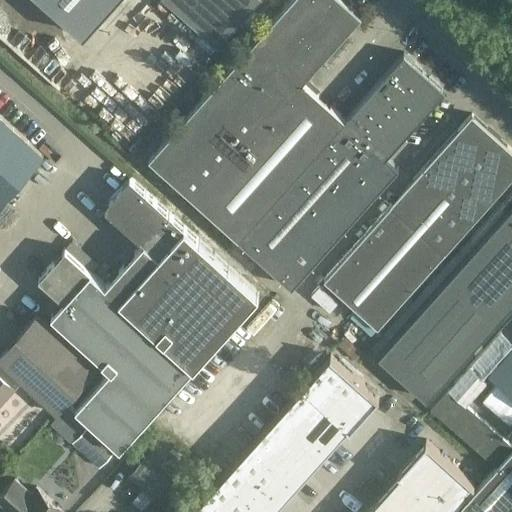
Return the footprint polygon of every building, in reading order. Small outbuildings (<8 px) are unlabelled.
[(46,0),(85,34),(115,0),(46,0)] [(157,114),(260,0),(158,0),(101,64),(157,114)] [(198,200),(306,79),(363,15),(347,0),(290,0),(150,157),(198,200)] [(405,52),(348,116),(240,237),(293,284),(400,164),(387,153),(434,100),(414,82),(425,70),(405,52)] [(348,116),(306,79),(198,200),(240,237),(348,116)] [(0,114),(0,208),(46,157),(0,114)] [(378,326),(511,175),(511,150),(471,114),(325,278),(378,326)] [(146,243),(109,285),(197,365),(260,297),(132,179),(109,204),(109,209),(146,243)] [(426,399),(511,302),(511,208),(379,357),(426,399)] [(197,365),(109,285),(69,248),(41,278),(67,302),(54,317),(113,370),(77,409),(120,449),(197,365)] [(39,314),(0,356),(0,403),(21,380),(56,412),(97,368),(39,314)] [(511,349),(490,374),(498,382),(483,398),(510,422),(511,420),(511,349)] [(379,397),(331,354),(188,511),(271,511),(348,426),(351,429),(351,428),(351,427),(377,398),(378,397),(378,398),(379,397)] [(496,466),(511,447),(511,443),(450,388),(431,409),(496,466)] [(89,424),(73,442),(100,467),(117,449),(89,424)] [(452,511),(480,482),(433,441),(369,511),(452,511)] [(159,443),(129,477),(154,498),(183,465),(159,443)] [(511,511),(511,447),(496,466),(462,505),(469,511),(511,511)] [(182,511),(216,475),(195,457),(186,466),(200,479),(170,511),(182,511)] [(10,468),(0,477),(0,489),(16,474),(10,468)] [(32,494),(16,479),(0,496),(0,500),(8,508),(10,506),(16,511),(15,511),(59,511),(62,509),(37,487),(32,494)] [(132,502),(142,511),(152,499),(142,491),(132,502)]
